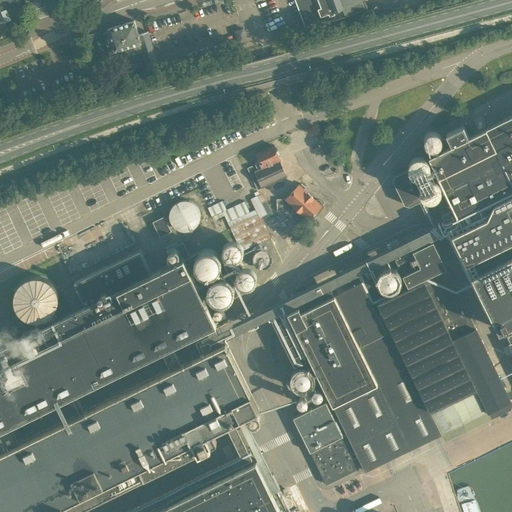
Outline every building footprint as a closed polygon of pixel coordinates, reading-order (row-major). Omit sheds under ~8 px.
[(295,0),(297,4),(305,27),(337,20),(351,14),(367,7),(363,0),(295,0)] [(135,48),(134,44),(140,43),(147,67),(158,64),(148,31),(138,34),(134,20),(108,28),(109,31),(104,32),(110,51),(115,49),(115,50),(126,47),(127,51),(135,48)] [(235,31),(239,42),(247,39),(243,28),(235,31)] [(140,62),(128,66),(130,72),(142,68),(140,62)] [(511,260),(477,278),(509,343),(508,343),(511,350),(511,114),(429,156),(432,162),(424,166),(431,180),(432,180),(438,192),(445,189),(457,214),(511,186),(511,260)] [(260,161),(255,164),(258,169),(255,171),(262,187),(271,183),(274,189),(284,185),(281,178),(287,176),(279,160),(280,159),(273,145),(256,153),(260,161)] [(316,200),(304,189),(305,187),(301,183),(299,185),(299,184),(286,198),(295,207),(291,211),(302,221),(306,217),(308,219),(316,210),(316,211),(320,211),(323,207),(323,203),(319,200),(316,199),(316,200)] [(509,237),(511,235),(511,198),(495,207),(451,228),(466,258),(509,237)] [(261,202),(268,216),(273,213),(266,200),(261,202)] [(241,251),(270,237),(257,209),(249,213),(244,201),(226,210),(222,201),(208,208),(212,217),(222,212),(241,251)] [(201,221),(199,214),(193,208),(185,206),(177,209),(172,214),(170,222),(173,230),(178,235),(186,237),(194,235),(199,229),(201,221)] [(172,232),(164,216),(153,222),(160,237),(172,232)] [(407,285),(446,267),(433,240),(412,250),(420,266),(402,274),(407,285)] [(0,429),(216,323),(214,319),(225,313),(221,305),(210,310),(204,298),(215,293),(217,295),(220,295),(223,295),(226,294),(230,294),(233,301),(249,293),(245,286),(247,283),(249,282),(251,281),(252,279),(253,276),(252,274),(251,272),(249,271),(248,270),(246,270),(244,270),(237,255),(238,254),(239,252),(240,250),(239,248),(239,246),(237,244),(235,243),(233,243),(231,243),(230,244),(228,245),(227,246),(227,247),(226,249),(226,250),(227,252),(220,255),(219,254),(217,251),(213,249),(209,248),(204,248),(190,255),(184,243),(167,252),(172,262),(151,272),(140,249),(74,282),(75,283),(62,290),(72,311),(32,330),(30,325),(0,339),(0,429)] [(400,280),(397,274),(392,271),(386,271),(380,273),(376,279),(376,285),(379,291),(384,294),(390,294),(396,292),(400,286),(400,280)] [(38,272),(31,272),(25,275),(20,279),(17,285),(15,291),(16,297),(18,303),(23,309),(30,312),(37,313),(44,312),(50,308),(54,302),(57,295),(56,288),(54,281),(49,277),(44,273),(38,272)] [(299,306),(288,311),(290,316),(275,323),(281,335),(275,337),(271,338),(270,339),(267,342),(267,345),(269,350),(272,352),(276,352),(280,350),(281,348),(286,346),(293,357),(306,350),(365,471),(511,401),(488,353),(465,364),(424,279),(377,302),(367,280),(301,311),(299,306)] [(0,511),(77,511),(210,447),(210,445),(217,441),(212,431),(259,409),(226,341),(0,451),(0,511)] [(316,392),(314,386),(309,381),(303,380),(297,382),(293,386),(292,392),(293,398),(298,403),(304,404),(310,402),(315,398),(316,392)] [(293,418),(326,484),(359,468),(326,401),(293,418)] [(277,501),(256,459),(191,491),(188,486),(166,497),(166,496),(154,502),(154,503),(144,508),(145,511),(297,511),(290,495),(277,501)]
